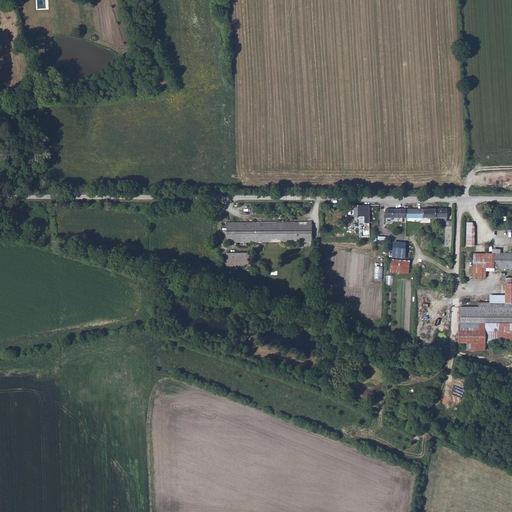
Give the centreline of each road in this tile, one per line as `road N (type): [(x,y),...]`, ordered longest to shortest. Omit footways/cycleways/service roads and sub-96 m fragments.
road 1 (unclassified): [(511,201),(0,196)]
road 2 (track): [(459,201),(451,366),(425,428)]
